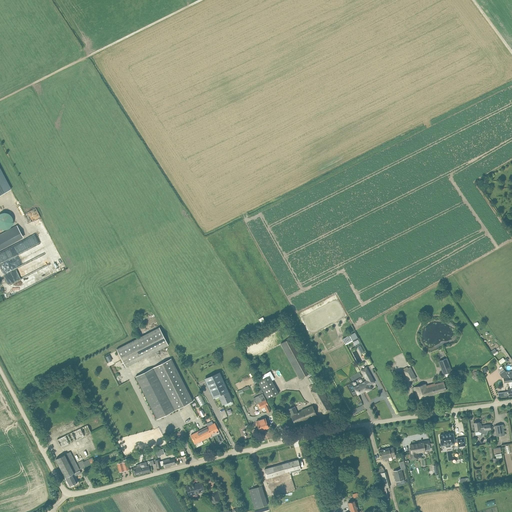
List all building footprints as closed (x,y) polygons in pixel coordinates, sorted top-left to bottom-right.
[(0,194),(10,190),(0,169),(0,194)] [(18,226),(0,235),(0,243),(21,232),(18,226)] [(20,274),(52,260),(49,253),(17,268),(20,274)] [(40,279),(62,269),(59,262),(37,272),(40,279)] [(263,317),(259,319),(263,326),(267,324),(263,317)] [(159,327),(117,349),(126,367),(169,345),(159,327)] [(292,337),(280,343),(300,379),(311,372),(292,337)] [(171,358),(161,363),(153,367),(175,410),(193,401),(171,358)] [(442,375),(445,374),(446,377),(452,375),(446,358),(437,361),(442,375)] [(410,366),(402,370),(408,382),(416,378),(410,366)] [(153,367),(135,376),(157,419),(175,410),(153,367)] [(366,380),(354,387),(353,385),(349,387),(352,393),(356,391),(357,394),(363,391),(362,391),(365,389),(366,392),(372,389),(370,385),(374,382),(366,367),(361,370),(366,380)] [(502,377),(503,378),(504,383),(509,382),(510,388),(507,389),(508,397),(511,396),(511,380),(511,381),(504,372),(504,371),(500,374),(502,377)] [(219,395),(220,397),(219,397),(222,404),(232,400),(219,372),(205,379),(213,397),(218,395),(219,395)] [(269,376),(258,382),(268,400),(279,394),(269,376)] [(417,399),(446,391),(443,382),(435,384),(435,383),(426,385),(426,383),(414,386),(417,399)] [(315,398),(321,409),(324,414),(333,408),(332,406),(320,384),(312,388),(312,390),(311,391),(315,398)] [(262,394),(253,398),(257,404),(258,404),(261,409),(264,407),(267,413),(271,410),(270,410),(264,398),(262,394)] [(288,409),(292,419),(294,424),(316,415),(312,405),(301,409),(302,411),(297,413),(294,406),(288,409)] [(256,421),(259,431),(268,428),(265,418),(256,421)] [(479,422),(473,422),(475,430),(475,433),(479,432),(481,432),(480,435),(482,436),(483,433),(486,435),(488,430),(491,429),(490,424),(484,425),(484,426),(480,426),(479,422)] [(190,435),(192,439),(195,444),(212,436),(211,434),(218,430),(214,423),(190,435)] [(495,425),(496,436),(505,435),(503,424),(495,425)] [(88,425),(62,437),(57,439),(61,447),(92,433),(88,425)] [(454,439),(453,433),(439,436),(441,445),(446,444),(446,447),(450,447),(450,443),(455,443),(454,442),(457,442),(458,447),(465,445),(464,437),(457,438),(457,439),(454,439)] [(425,451),(424,442),(410,445),(411,451),(409,452),(411,460),(417,459),(416,452),(425,451)] [(393,447),(379,450),(381,459),(385,458),(385,461),(389,460),(388,458),(391,457),(395,456),(393,447)] [(70,451),(60,456),(56,459),(70,486),(77,482),(74,476),(81,473),(70,451)] [(79,463),(82,469),(95,462),(93,458),(84,462),(83,461),(79,463)] [(155,460),(156,463),(157,468),(161,467),(161,466),(164,465),(164,467),(175,464),(174,459),(170,460),(169,459),(159,461),(159,459),(155,460)] [(264,469),(267,479),(281,474),(287,472),(290,471),(290,473),(301,470),(298,460),(264,469)] [(118,464),(118,467),(120,472),(128,469),(126,462),(118,464)] [(137,467),(133,468),(134,470),(135,475),(150,471),(149,466),(147,466),(141,468),(140,464),(137,464),(137,467)] [(382,466),(378,467),(383,488),(390,486),(386,473),(386,472),(384,472),(384,469),(382,466)] [(394,471),(398,486),(405,484),(402,469),(394,471)] [(194,485),(187,487),(189,495),(198,492),(198,493),(204,491),(202,482),(194,484),(194,485)] [(249,489),(255,509),(267,505),(261,486),(249,489)] [(212,503),(215,502),(215,503),(220,502),(217,492),(213,493),(213,494),(210,495),(212,503)] [(358,511),(356,505),(355,500),(348,502),(350,511),(358,511)]
